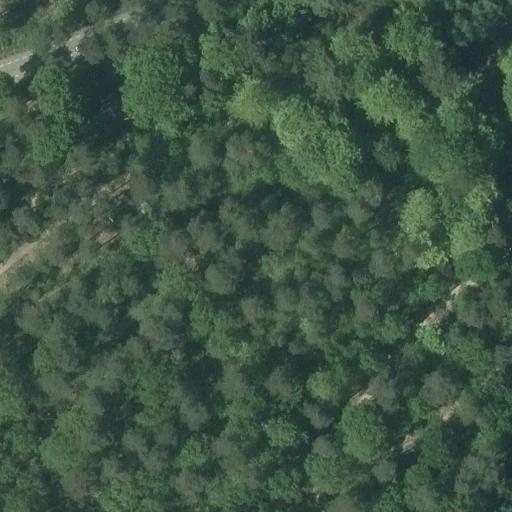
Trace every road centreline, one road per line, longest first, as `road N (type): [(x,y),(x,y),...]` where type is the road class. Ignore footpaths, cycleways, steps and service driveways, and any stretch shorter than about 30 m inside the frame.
road 1 (track): [(511,344),(441,427),(409,451),(323,461),(289,454),(263,426),(200,329),(187,260),(153,217),(112,204),(70,208),(0,267)]
road 2 (track): [(316,511),(323,461),(410,333),(511,251)]
road 3 (tertiary): [(0,75),(194,0)]
